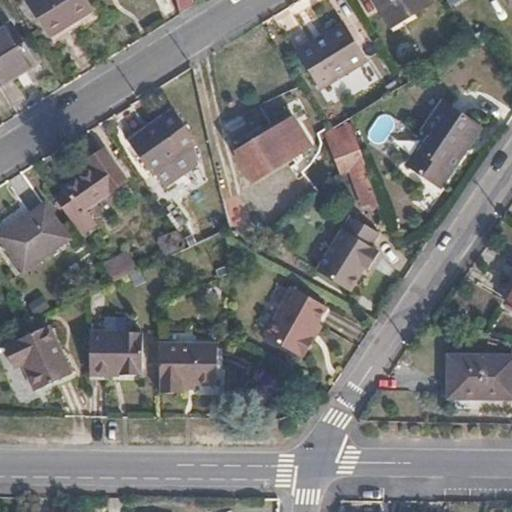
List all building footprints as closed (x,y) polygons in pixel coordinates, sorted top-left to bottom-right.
[(90,6),(86,0),(25,0),(48,34),(90,6)] [(173,0),(177,15),(178,15),(193,6),(191,0),(173,0)] [(427,5),(424,0),(372,0),(390,27),(427,5)] [(1,8),(0,8),(0,30),(11,24),(1,8)] [(342,24),(311,43),(315,47),(345,29),(342,24)] [(0,85),(34,63),(10,25),(0,32),(0,85)] [(315,47),(311,43),(296,53),(321,90),(367,62),(345,29),(315,47)] [(477,130),(439,105),(421,134),(425,136),(404,167),(438,189),(477,130)] [(195,145),(170,113),(126,145),(151,178),(195,145)] [(258,142),(250,130),(228,144),(250,179),(305,145),(290,122),(258,142)] [(372,202),(375,209),(380,207),(358,148),(355,149),(351,139),(340,144),(344,152),(341,154),(345,167),(352,165),(366,204),(372,202)] [(133,193),(102,151),(87,162),(92,170),(64,191),(88,225),(133,193)] [(66,240),(41,207),(0,234),(0,238),(24,270),(66,240)] [(380,231),(353,215),(321,270),(354,289),(367,266),(370,268),(380,250),(372,245),(380,231)] [(131,250),(105,261),(113,281),(139,270),(131,250)] [(309,339),(319,324),(327,307),(292,287),(266,338),(300,357),(303,353),(306,354),(313,342),(309,339)] [(322,326),(319,324),(309,339),(313,342),(322,326)] [(72,375),(52,326),(5,345),(13,366),(26,361),(37,389),(72,375)] [(91,335),(91,377),(143,378),(143,335),(91,335)] [(161,347),(160,394),(182,395),(182,385),(215,386),(215,347),(161,347)] [(511,395),(511,352),(450,353),(449,396),(511,395)]
